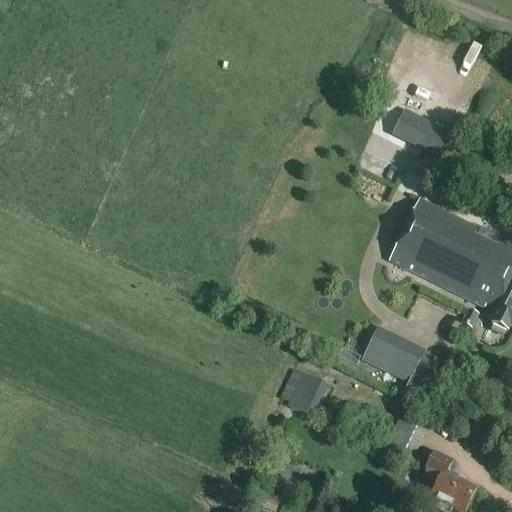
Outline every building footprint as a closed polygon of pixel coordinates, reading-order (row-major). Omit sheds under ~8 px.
[(391,138),(436,160),(448,135),(403,113),(391,138)] [(511,245),(479,230),(419,201),(389,264),(486,310),(487,307),(499,312),(493,325),(511,333),(511,330),(511,245)] [(468,313),(462,326),(471,330),(477,317),(468,313)] [(294,371),(280,400),(288,404),(287,405),(313,418),(328,388),(294,371)] [(397,423),(381,458),(408,470),(424,436),(397,423)] [(456,511),(468,511),(479,490),(449,477),(455,463),(434,454),(424,477),(438,484),(428,507),(439,511),(444,511),(447,508),(456,511)] [(247,505),(255,508),(266,511),(276,511),(279,506),(251,495),(247,505)]
